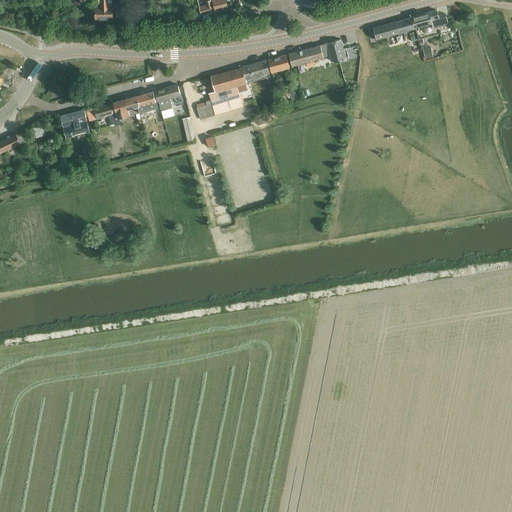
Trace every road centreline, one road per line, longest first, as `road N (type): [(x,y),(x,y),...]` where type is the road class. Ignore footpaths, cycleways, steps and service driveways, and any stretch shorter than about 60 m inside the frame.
road 1 (residential): [(23,100),(64,108),(212,63),(221,50)]
road 2 (secondary): [(35,57),(221,50)]
road 3 (residential): [(143,19),(206,23),(289,2)]
road 4 (secondary): [(314,33),(430,0)]
